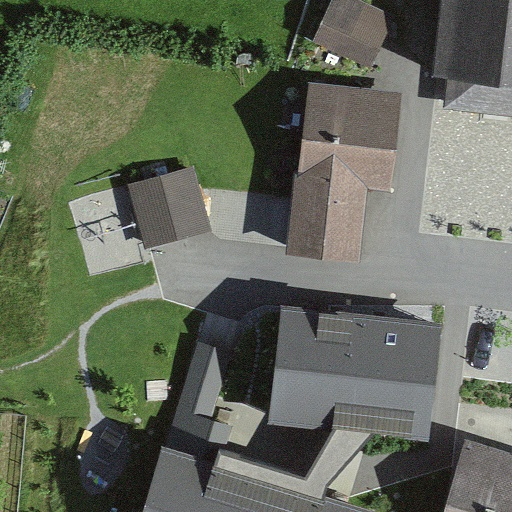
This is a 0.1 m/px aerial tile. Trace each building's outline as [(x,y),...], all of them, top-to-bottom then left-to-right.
[(364,63),(377,33),(383,19),(340,0),(328,0),(311,38),(364,63)] [(511,0),(445,0),(437,73),(452,75),(448,103),(511,110),(511,0)] [(356,181),(373,184),(384,95),(306,86),(295,174),(356,181)] [(195,229),(199,228),(184,170),(125,185),(141,244),(195,229)] [(285,248),(347,255),(356,181),(295,174),(293,174),(285,248)] [(429,324),(286,310),(275,415),(335,421),(306,473),(325,479),(374,425),(418,430),(429,324)] [(178,438),(216,446),(241,334),(203,325),(178,438)] [(440,511),(511,511),(511,457),(463,442),(440,511)] [(370,511),(319,496),(325,479),(306,473),(219,447),(215,462),(164,446),(143,511),(370,511)]
